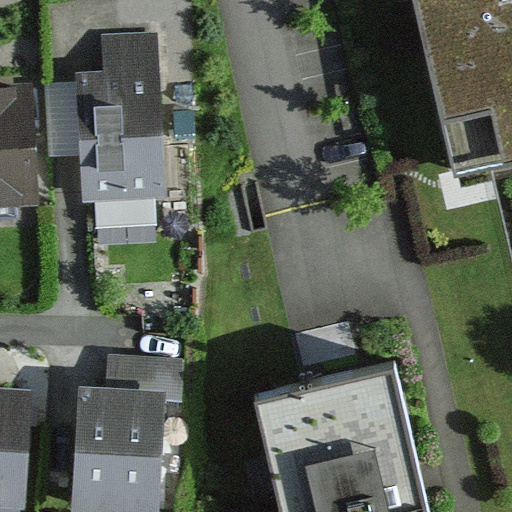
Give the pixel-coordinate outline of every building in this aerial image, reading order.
[(511,0),(409,0),(448,175),(511,160),(511,0)] [(101,63),(78,64),(79,76),(47,78),(52,155),(80,153),(83,195),(172,189),(162,29),(100,34),(101,63)] [(0,193),(38,192),(33,75),(0,76),(0,193)] [(81,410),(75,498),(155,503),(161,391),(179,392),(181,356),(109,352),(108,370),(83,368),(81,410)] [(427,511),(420,480),(394,361),(259,391),(285,511),(427,511)] [(26,500),(30,381),(0,379),(0,511),(18,511),(19,500),(26,500)]
